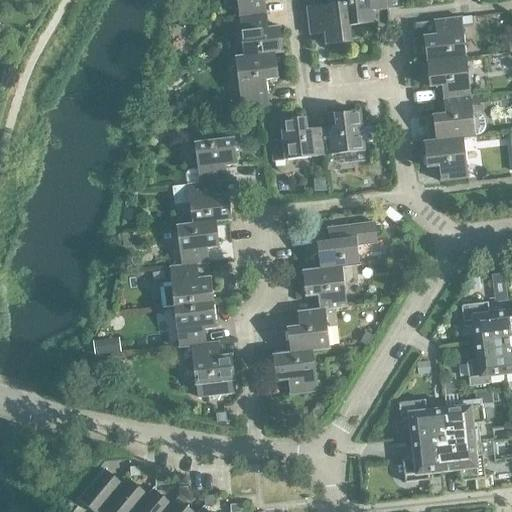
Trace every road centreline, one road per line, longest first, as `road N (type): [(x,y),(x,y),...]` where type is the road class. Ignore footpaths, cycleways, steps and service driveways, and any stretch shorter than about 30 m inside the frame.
road 1 (residential): [(404,198),(259,216),(264,290),(241,323),(254,448)]
road 2 (unclassified): [(254,448),(0,397)]
road 3 (unclassified): [(453,237),(320,458)]
road 4 (residential): [(391,90),(308,98),(296,2)]
road 5 (residential): [(500,500),(334,508)]
road 6 (residential): [(391,90),(386,36),(408,15),(477,8)]
